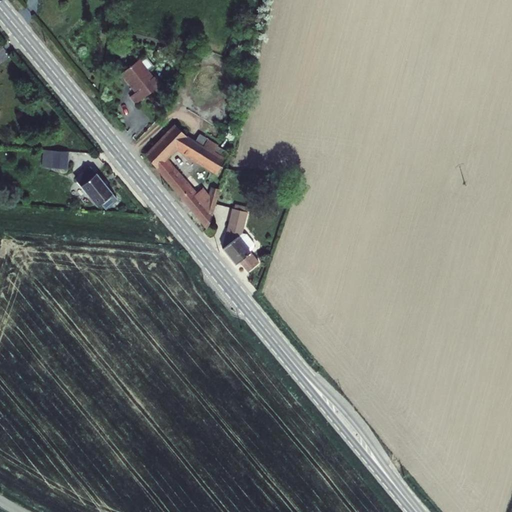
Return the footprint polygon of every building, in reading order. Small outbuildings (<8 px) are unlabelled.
[(132,56),(114,69),(129,89),(123,93),(128,101),(154,82),(148,73),(145,75),(132,56)] [(190,138),(170,124),(142,153),(199,220),(206,214),(205,212),(209,209),(213,194),(207,192),(205,201),(202,196),(196,201),(163,160),(175,147),(208,171),(212,170),(219,159),(190,138)] [(197,128),(190,138),(219,159),(223,153),(224,145),(197,128)] [(47,151),(47,158),(66,160),(66,152),(47,151)] [(115,195),(90,162),(76,172),(76,176),(94,201),(98,199),(107,200),(115,195)] [(251,208),(238,204),(227,244),(241,260),(242,259),(244,262),(247,260),(253,267),(264,257),(254,246),(258,242),(258,238),(251,230),(245,229),(251,208)]
